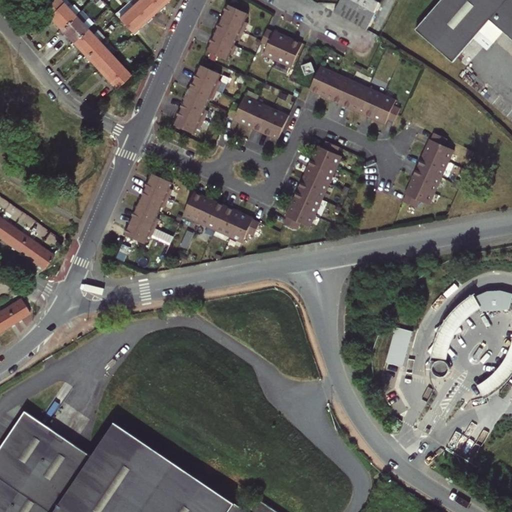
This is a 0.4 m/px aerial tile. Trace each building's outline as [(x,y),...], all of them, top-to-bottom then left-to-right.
[(73,16),(57,0),(53,0),(49,4),(43,10),(60,29),(73,16)] [(150,16),(159,8),(151,0),(138,0),(132,6),(145,21),(147,23),(152,18),(150,16)] [(151,0),(159,8),(160,10),(165,6),(163,4),(166,0),(151,0)] [(364,30),(374,12),(352,0),(337,0),(331,12),(364,30)] [(352,0),(374,12),(378,3),(372,0),(352,0)] [(511,0),(444,0),(418,31),(455,64),(492,21),(511,38),(511,0)] [(136,29),(145,21),(132,6),(129,3),(127,1),(114,14),(134,36),(138,31),(136,29)] [(248,15),(227,5),(219,22),(240,31),(243,33),(247,24),(244,22),(248,15)] [(90,25),(78,12),(73,16),(85,29),(86,29),(90,25)] [(72,42),(85,29),(73,16),(60,29),(57,32),(61,36),(64,33),(72,42)] [(240,31),(219,22),(212,37),(233,46),(236,40),(239,42),(243,33),(240,31)] [(91,35),(85,29),(72,42),(69,44),(73,48),(76,46),(85,55),(98,43),(91,35)] [(273,33),(266,30),(260,43),(267,46),(263,55),(275,61),(285,38),(273,32),(273,33)] [(96,31),(91,35),(98,43),(103,38),(96,31)] [(233,46),(212,37),(205,52),(226,61),(229,55),(232,56),(236,47),(233,46)] [(302,45),(285,38),(275,61),(291,68),(302,45)] [(97,69),(111,56),(98,43),(85,55),(82,58),(86,62),(89,60),(97,69)] [(129,75),(111,56),(97,69),(115,88),(129,75)] [(315,73),(311,63),(302,67),(306,76),(315,73)] [(220,75),(199,65),(193,80),(213,90),(216,91),(220,82),(218,81),(220,75)] [(336,75),(319,67),(309,91),(325,98),(336,75)] [(351,82),(336,75),(325,98),(341,105),(351,82)] [(213,90),(193,80),(186,95),(207,105),(209,99),(212,100),(216,91),(213,90)] [(367,89),(351,82),(341,105),(357,112),(367,89)] [(383,96),(367,89),(357,112),(372,119),(383,96)] [(207,105),(186,95),(179,110),(200,119),(203,121),(207,112),(204,110),(207,105)] [(395,102),(383,96),(372,119),(384,125),(387,120),(393,123),(400,109),(393,106),(395,102)] [(240,106),(233,103),(227,117),(234,120),(233,120),(245,126),(256,103),(244,97),(240,106)] [(272,110),(256,103),(245,126),(261,133),(272,110)] [(200,119),(179,110),(172,125),(193,135),(196,129),(199,130),(203,121),(200,119)] [(288,117),(272,110),(261,133),(277,140),(288,117)] [(430,141),(424,152),(447,163),(452,152),(444,147),(447,141),(433,134),(430,141)] [(317,146),(311,158),(335,168),(340,157),(335,154),(338,148),(324,141),(321,148),(317,146)] [(447,163),(424,152),(417,168),(440,179),(447,163)] [(311,158),(304,174),(328,184),(335,168),(311,158)] [(440,179),(417,168),(411,180),(409,183),(432,194),(440,179)] [(171,183),(150,173),(144,189),(165,198),(168,200),(172,191),(169,189),(171,183)] [(304,174),(297,190),(321,200),(328,184),(304,174)] [(432,194),(409,183),(404,195),(401,202),(414,208),(418,202),(427,206),(432,194)] [(165,198),(144,189),(137,203),(158,213),(161,207),(163,209),(168,200),(165,198)] [(297,190),(290,206),(314,216),(321,200),(297,190)] [(209,200),(193,193),(182,216),(198,223),(209,200)] [(225,207),(209,200),(198,223),(214,230),(225,207)] [(158,213),(137,203),(130,218),(151,228),(154,229),(158,220),(155,219),(158,213)] [(314,216),(290,206),(285,218),(286,218),(282,224),(296,231),(299,224),(308,228),(314,216)] [(241,214),(225,207),(214,230),(230,237),(241,214)] [(252,219),(241,214),(230,237),(242,243),(246,234),(253,237),(259,223),(252,220),(252,219)] [(13,227),(0,218),(0,239),(3,241),(13,227)] [(151,228),(130,218),(123,235),(144,245),(147,237),(150,238),(154,229),(151,228)] [(16,250),(26,236),(13,227),(3,241),(16,250)] [(189,230),(183,246),(189,248),(195,233),(189,230)] [(29,260),(39,246),(26,236),(16,250),(29,260)] [(43,269),(53,255),(39,246),(29,260),(43,269)] [(485,301),(495,296),(493,290),(488,292),(483,294),(481,295),(480,297),(480,298),(481,299),(482,300),(483,301),(485,301)] [(436,351),(435,357),(449,360),(451,351),(454,341),(459,333),(461,329),(466,323),(472,317),(474,314),(483,308),(476,295),(469,300),(464,303),(460,307),(455,312),(448,322),(444,328),(439,340),(436,351)] [(20,299),(6,308),(15,322),(29,314),(20,299)] [(6,308),(0,312),(0,329),(1,331),(15,322),(6,308)] [(511,347),(511,349),(508,357),(502,365),(495,374),(488,380),(480,386),(488,398),(501,389),(504,386),(510,379),(511,376),(511,347)] [(484,355),(474,349),(473,350),(472,353),(473,355),(474,356),(476,358),(477,359),(480,358),(482,357),(484,355)] [(452,371),(452,368),(451,366),(450,364),(449,362),(446,361),(444,361),(442,361),(440,361),(438,362),(437,364),(436,366),(435,370),(435,372),(436,373),(438,375),(441,377),(443,377),(445,377),(448,376),(449,375),(450,374),(452,371)] [(0,511),(281,511),(259,497),(251,509),(120,423),(99,456),(31,411),(0,457),(0,511)]
